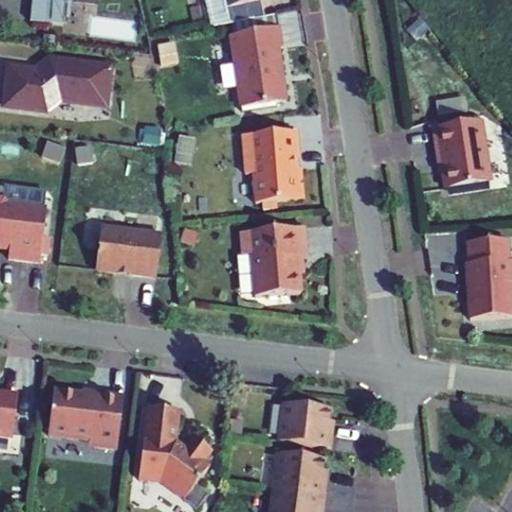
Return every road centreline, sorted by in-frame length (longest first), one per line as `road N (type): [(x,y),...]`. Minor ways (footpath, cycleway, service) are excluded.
road 1 (residential): [(0,321),(392,369)]
road 2 (residential): [(333,0),(392,369)]
road 3 (residential): [(392,369),(411,511)]
road 4 (residential): [(392,369),(511,386)]
